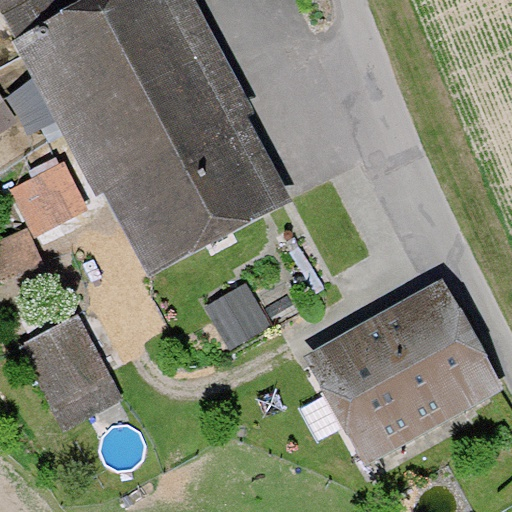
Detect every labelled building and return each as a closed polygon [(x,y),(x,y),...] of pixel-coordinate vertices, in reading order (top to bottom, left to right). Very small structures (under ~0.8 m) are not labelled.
[(14,0),(160,285),(310,194),(212,0),(14,0)] [(0,133),(29,115),(0,70),(0,133)] [(71,177),(17,193),(31,244),(85,228),(71,177)] [(26,236),(0,247),(0,273),(3,280),(39,264),(26,236)] [(321,363),(366,447),(485,383),(440,299),(321,363)] [(77,322),(27,348),(66,422),(116,396),(77,322)]
